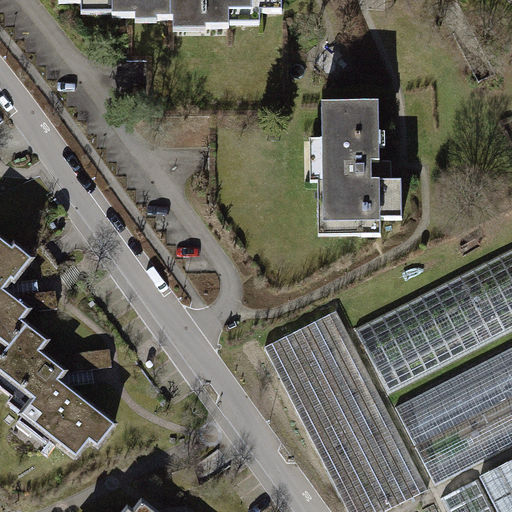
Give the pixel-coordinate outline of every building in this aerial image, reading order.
[(46,0),(46,6),(69,6),(69,19),(123,19),(123,26),(157,26),(157,0),(46,0)] [(157,0),(157,26),(158,36),(200,36),(200,27),(257,26),(257,13),(277,13),(276,0),(157,0)] [(511,0),(485,0),(509,14),(511,8),(511,0)] [(372,106),(310,106),(310,238),(397,238),(396,189),(372,189),(372,106)] [(511,251),(356,329),(391,401),(511,340),(511,251)] [(0,291),(15,269),(0,258),(0,354),(22,320),(0,305),(0,291)] [(330,319),(271,348),(281,370),(351,511),(405,511),(422,504),(330,319)] [(22,320),(0,354),(0,402),(72,467),(113,423),(54,378),(68,357),(22,320)] [(511,456),(511,340),(391,401),(437,493),(511,456)] [(511,511),(511,468),(440,504),(443,511),(511,511)]
